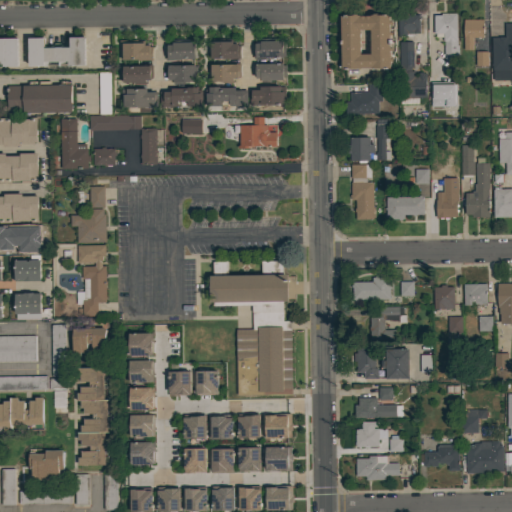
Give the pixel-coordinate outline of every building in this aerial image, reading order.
[(419,14),(419,34),(406,34),(406,36),(398,37),(397,12),(406,11),(406,12),(407,12),(408,13),(408,14),(419,14)] [(456,33),(446,33),(446,35),(436,35),(436,33),(432,33),(432,27),(433,27),(433,22),(431,22),(431,19),(433,19),(433,15),(441,15),(441,13),(456,13),(456,33)] [(390,68),(371,69),(371,67),(360,67),(360,68),(342,69),(341,15),(352,15),(352,14),(358,14),(358,15),(360,15),(360,16),(370,16),(370,15),(373,15),(373,14),(377,14),(377,15),(389,15),(390,68)] [(463,19),(483,19),(483,37),(472,37),(472,49),(464,49),(463,19)] [(511,69),(492,70),(491,50),(505,50),(504,23),(511,23),(511,69)] [(85,65),(71,65),(71,66),(59,67),(59,62),(47,62),(47,66),(30,66),(29,38),(44,38),(44,48),(70,47),(70,38),(84,37),(85,65)] [(253,58),(253,45),(255,45),(255,44),(260,43),(260,39),(285,38),(285,56),(283,56),(283,57),(253,58)] [(0,39),(18,39),(19,66),(4,66),(4,64),(0,64),(0,39)] [(165,60),(165,46),(167,46),(167,43),(173,42),(173,41),(191,40),(191,42),(195,42),(195,59),(165,60)] [(442,40),(455,40),(455,45),(456,45),(457,62),(442,63),(441,47),(443,47),(442,40)] [(145,41),(145,43),(150,43),(150,47),(152,47),(152,60),(123,60),(123,58),(120,58),(120,41),(145,41)] [(210,58),(210,41),(233,41),(233,44),(238,44),(238,45),(240,45),(240,59),(210,58)] [(426,97),(400,97),(399,41),(413,41),(413,67),(410,67),(410,71),(414,71),(414,76),(417,76),(417,74),(418,72),(423,72),(424,74),(426,73),(426,97)] [(474,67),(474,52),(486,52),(486,67),(474,67)] [(241,63),(240,76),(239,76),(239,78),(233,78),(233,83),(222,83),(222,81),(211,80),(211,78),(209,78),(209,66),(211,66),(211,65),(225,65),(225,63),(241,63)] [(261,80),(261,77),(256,77),(256,76),(254,77),(253,64),(283,63),(283,65),(286,65),(287,76),(283,76),(283,79),(261,80)] [(152,64),(153,78),(150,78),(150,79),(145,80),(145,85),(132,85),(132,82),(123,82),(123,79),(120,79),(120,68),(123,68),(123,66),(137,66),(137,64),(152,64)] [(166,64),(181,64),(181,66),(197,66),(197,78),(195,78),(196,81),(184,81),(184,84),(173,84),(173,79),(168,79),(168,78),(166,78),(166,64)] [(112,115),(99,115),(98,72),(111,72),(112,115)] [(7,113),(6,101),(8,101),(7,86),(29,85),(29,81),(37,81),(37,84),(41,84),(41,81),(50,81),(50,84),(60,84),(60,81),(70,81),(70,84),(71,84),(72,111),(7,113)] [(346,114),(346,101),(350,101),(350,92),(368,92),(367,83),(381,83),(382,100),(378,100),(378,113),(346,114)] [(427,85),(428,108),(451,107),(450,85),(427,85)] [(247,105),(229,105),(229,99),(221,99),(221,106),(205,106),(204,89),(209,89),(209,86),(223,86),(223,88),(235,88),(236,91),(242,91),(242,90),(247,90),(247,105)] [(249,105),(249,90),(260,89),(260,86),(280,86),(280,87),(285,87),(285,98),(283,98),(283,104),(249,105)] [(172,92),(172,88),(187,88),(187,87),(198,87),(198,90),(202,90),(202,106),(186,106),(186,101),(178,101),(178,106),(160,106),(160,91),(172,92)] [(124,107),(123,102),(121,102),(121,89),(147,88),(147,92),(157,91),(157,106),(124,107)] [(140,115),(140,129),(127,129),(127,130),(89,130),(89,116),(140,115)] [(276,135),(276,146),(253,146),(253,147),(250,147),(250,148),(237,148),(237,145),(239,145),(239,125),(253,125),(253,116),(263,116),(263,132),(265,133),(266,134),(267,136),(276,135)] [(37,144),(21,144),(21,146),(3,147),(3,144),(0,144),(0,117),(10,117),(10,119),(29,119),(29,117),(37,117),(37,144)] [(61,169),(60,119),(76,118),(76,144),(86,143),(86,148),(87,148),(87,155),(90,155),(90,161),(88,161),(88,168),(61,169)] [(201,119),(201,134),(185,134),(185,133),(181,133),(181,119),(201,119)] [(375,160),(375,152),(377,152),(377,138),(375,138),(375,125),(376,125),(375,120),(388,119),(389,141),(385,142),(385,151),(389,151),(389,159),(375,160)] [(141,157),(140,157),(140,154),(140,138),(139,138),(139,135),(140,134),(140,129),(156,128),(156,137),(155,137),(156,158),(157,158),(157,163),(156,163),(156,164),(141,164),(141,157)] [(511,174),(505,175),(505,162),(498,162),(498,138),(504,138),(504,131),(511,131),(511,174)] [(351,160),(350,153),(347,153),(347,144),(350,144),(350,137),(370,136),(370,144),(374,144),(374,153),(370,153),(370,160),(351,160)] [(461,145),(472,145),(472,149),(474,149),(474,155),(472,155),(472,161),(473,161),(473,175),(471,175),(471,177),(462,176),(462,175),(460,175),(461,145)] [(106,165),(106,167),(104,167),(104,165),(93,165),(93,149),(101,149),(101,147),(105,147),(105,149),(114,148),(114,152),(116,152),(116,156),(114,156),(114,165),(106,165)] [(38,182),(20,182),(20,180),(11,180),(11,182),(0,182),(0,154),(5,154),(5,156),(19,156),(19,153),(37,153),(38,182)] [(489,216),(471,217),(471,214),(465,214),(465,193),(471,193),(471,191),(474,191),(474,184),(475,184),(475,163),(488,163),(489,216)] [(373,207),(374,207),(374,209),(373,209),(373,214),(374,214),(374,217),(373,217),(373,219),(356,219),(356,211),(354,211),(354,208),(356,208),(355,199),(351,200),(351,197),(350,197),(350,194),(351,194),(351,182),(352,182),(352,178),(351,178),(350,164),(370,164),(370,177),(366,177),(366,181),(372,181),(373,207)] [(427,185),(413,185),(413,170),(426,170),(427,185)] [(450,170),(450,173),(457,173),(457,181),(450,181),(450,183),(440,183),(440,186),(430,186),(430,183),(429,183),(429,170),(450,170)] [(96,177),(96,184),(71,185),(71,177),(96,177)] [(104,207),(89,207),(88,186),(104,186),(104,207)] [(511,216),(493,217),(492,189),(493,189),(493,187),(495,187),(495,189),(511,188),(511,216)] [(0,196),(3,196),(3,194),(22,194),(22,196),(38,196),(38,223),(31,223),(31,220),(11,220),(11,223),(0,223),(0,196)] [(411,197),(411,195),(413,195),(413,197),(418,197),(418,196),(421,195),(421,196),(423,196),(423,214),(415,214),(415,215),(412,215),(412,214),(403,214),(404,219),(402,219),(401,220),(398,220),(398,219),(386,219),(386,217),(384,217),(384,214),(386,214),(386,197),(411,197)] [(457,199),(456,217),(449,217),(449,218),(435,218),(435,199),(457,199)] [(77,242),(76,226),(70,226),(70,215),(77,215),(77,211),(86,211),(86,209),(103,209),(103,214),(105,214),(105,242),(77,242)] [(106,302),(97,302),(97,316),(82,316),(82,304),(76,304),(76,292),(83,292),(83,279),(81,279),(81,266),(94,266),(94,262),(77,262),(77,245),(104,244),(105,256),(102,256),(102,262),(101,262),(101,266),(105,266),(106,302)] [(26,260),(26,261),(29,261),(29,260),(30,260),(30,255),(39,255),(39,260),(40,260),(40,280),(39,280),(39,281),(24,281),(23,280),(12,280),(12,272),(14,272),(14,260),(26,260)] [(208,263),(224,263),(224,275),(257,275),(257,261),(277,261),(278,275),(283,274),(284,303),(279,304),(280,321),(288,321),(290,397),(233,399),(232,330),(250,330),(249,306),(211,307),(211,303),(206,303),(206,278),(209,278),(208,263)] [(364,299),(364,301),(362,301),(362,299),(357,299),(357,301),(354,301),(354,299),(353,299),(353,287),(351,287),(351,284),(353,284),(353,281),(372,281),(372,277),(374,277),(374,276),(377,276),(377,277),(389,277),(389,278),(391,278),(391,281),(390,281),(390,299),(364,299)] [(413,296),(400,296),(399,281),(413,281),(413,296)] [(511,323),(500,324),(499,314),(498,314),(498,308),(497,308),(496,283),(511,283),(511,323)] [(454,308),(433,309),(433,287),(440,287),(440,284),(446,284),(446,287),(453,286),(454,308)] [(463,284),(486,284),(486,303),(481,303),(481,305),(478,305),(478,303),(473,303),(473,305),(463,305),(463,284)] [(39,294),(39,315),(34,315),(34,320),(14,320),(14,303),(11,303),(11,295),(39,294)] [(399,306),(399,307),(403,307),(403,315),(399,315),(399,321),(391,321),(391,319),(384,319),(384,330),(395,329),(395,338),(370,339),(370,317),(372,317),(372,314),(379,313),(379,307),(399,306)] [(461,332),(460,333),(460,337),(453,337),(452,333),(448,333),(447,316),(461,316),(461,332)] [(491,331),(478,331),(477,316),(491,316),(491,331)] [(51,325),(64,325),(65,376),(51,376),(51,325)] [(105,328),(106,355),(92,356),(92,343),(87,343),(87,352),(81,352),(81,356),(73,356),(72,329),(105,328)] [(124,333),(147,333),(147,357),(124,358),(124,333)] [(0,335),(35,335),(35,361),(0,361),(0,335)] [(356,362),(353,362),(353,353),(356,353),(356,346),(374,345),(375,368),(377,368),(377,378),(363,378),(363,373),(360,373),(360,372),(356,372),(356,362)] [(408,348),(409,378),(386,379),(386,378),(384,378),(383,367),(382,367),(382,353),(386,353),(385,349),(408,348)] [(507,367),(494,367),(494,353),(507,353),(507,367)] [(420,355),(432,355),(432,372),(420,372),(420,355)] [(123,361),(146,361),(146,385),(123,386),(123,361)] [(108,432),(105,432),(106,464),(78,465),(78,457),(81,457),(81,451),(90,451),(90,446),(81,446),(81,440),(78,440),(78,432),(81,432),(81,425),(84,425),(83,418),(92,418),(92,413),(84,413),(84,407),(81,407),(80,400),(77,400),(77,393),(80,393),(80,386),(89,386),(89,382),(80,382),(80,376),(77,376),(77,368),(104,367),(104,400),(108,400),(108,432)] [(191,372),(213,371),(214,395),(191,396),(191,372)] [(164,372),(186,372),(187,396),(164,396),(164,372)] [(0,389),(0,376),(47,376),(47,389),(0,389)] [(65,378),(66,389),(49,390),(49,379),(65,378)] [(392,387),(392,400),(378,400),(378,387),(392,387)] [(124,388),(146,388),(147,412),(124,412),(124,388)] [(511,394),(503,395),(504,438),(511,437),(511,454),(501,454),(501,474),(511,474),(511,394)] [(0,400),(10,400),(10,397),(18,397),(18,401),(24,400),(24,409),(29,409),(29,400),(35,400),(35,397),(43,397),(43,424),(11,425),(11,428),(0,428),(0,400)] [(396,405),(396,417),(355,417),(354,405),(358,405),(358,397),(376,397),(376,405),(396,405)] [(477,432),(461,433),(460,409),(485,409),(485,418),(478,418),(478,417),(477,417),(477,432)] [(125,415),(148,415),(148,439),(125,440),(125,415)] [(177,416),(199,416),(200,440),(177,440),(177,416)] [(231,416),(254,416),(254,440),(232,440),(231,416)] [(260,416),(287,416),(287,440),(260,440),(260,416)] [(205,417),(228,417),(228,441),(205,442),(205,417)] [(369,446),(369,447),(364,448),(364,447),(360,447),(360,448),(358,448),(358,447),(355,447),(355,429),(358,429),(360,429),(360,423),(362,423),(362,422),(378,421),(378,427),(373,427),(373,428),(378,428),(378,429),(386,429),(386,438),(378,438),(378,446),(369,446)] [(402,439),(402,451),(388,451),(388,439),(402,439)] [(502,471),(486,471),(486,473),(465,473),(465,445),(473,445),(473,443),(479,443),(479,441),(498,441),(498,445),(502,445),(502,471)] [(125,443),(148,442),(148,466),(126,467),(125,443)] [(459,470),(448,470),(448,465),(446,465),(446,463),(436,463),(436,466),(424,466),(423,452),(437,452),(437,447),(458,446),(459,470)] [(261,448),(287,448),(288,472),(262,472),(261,448)] [(178,449),(200,449),(201,473),(178,473),(178,449)] [(205,449),(228,449),(228,473),(206,474),(205,449)] [(232,449),(255,449),(255,473),(233,473),(232,449)] [(38,481),(38,477),(32,478),(32,454),(45,453),(45,450),(63,450),(63,469),(59,469),(59,480),(38,481)] [(366,480),(366,476),(356,476),(355,459),(368,458),(368,456),(376,455),(376,456),(387,456),(387,463),(398,463),(398,475),(385,475),(385,480),(366,480)] [(14,505),(0,505),(0,470),(13,470),(14,505)] [(88,504),(75,505),(74,474),(88,474),(88,504)] [(103,474),(117,474),(117,510),(104,510),(103,474)] [(261,487),(288,487),(288,511),(261,511),(261,487)] [(125,511),(125,488),(148,488),(148,511),(125,511)] [(179,511),(179,488),(202,488),(202,511),(179,511)] [(207,511),(206,488),(229,488),(229,511),(207,511)] [(233,511),(233,488),(256,488),(256,511),(233,511)] [(151,511),(151,489),(174,489),(174,511),(151,511)] [(19,492),(70,492),(70,505),(19,505),(19,492)]
